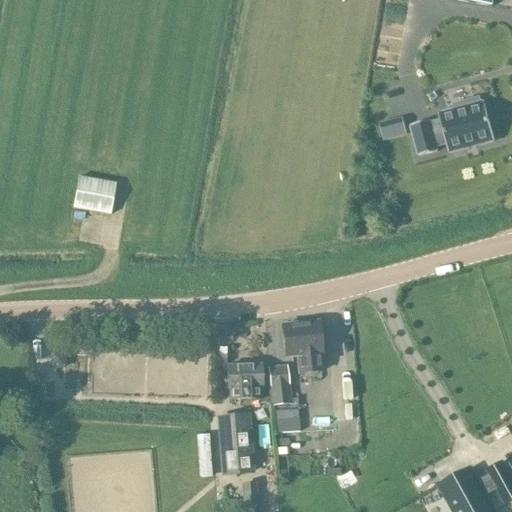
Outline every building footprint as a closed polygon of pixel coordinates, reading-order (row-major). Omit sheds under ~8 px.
[(479,104),(478,99),(454,106),(455,110),(438,115),(440,124),(430,127),(429,121),(411,126),(419,157),(437,152),(436,147),(446,144),(448,154),(494,141),(488,116),(491,116),(488,106),(485,107),(484,103),(479,104)] [(109,215),(115,185),(78,178),(73,209),(109,215)] [(321,355),(318,324),(282,328),(285,358),(297,357),(299,375),(321,373),(319,355),(321,355)] [(262,390),(261,366),(227,368),(228,391),(229,391),(230,401),(261,399),(261,390),(262,390)] [(291,405),(287,369),(268,371),(272,407),(291,405)] [(299,411),(274,412),(275,421),(275,433),(299,433),(299,420),(299,411)] [(248,437),(245,438),(244,418),(222,420),(224,475),(250,474),(248,437)] [(340,460),(328,460),(329,476),(341,476),(340,460)] [(472,470),(443,486),(457,511),(494,511),(486,495),(496,489),(505,505),(511,501),(511,480),(502,463),(486,471),(491,481),(481,486),(472,470)] [(259,484),(242,485),(243,497),(259,496),(259,484)]
